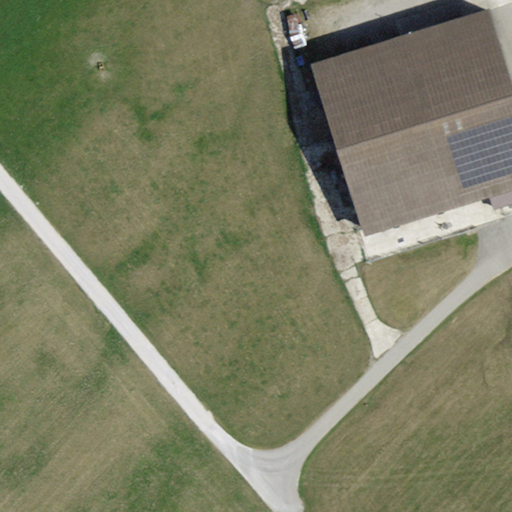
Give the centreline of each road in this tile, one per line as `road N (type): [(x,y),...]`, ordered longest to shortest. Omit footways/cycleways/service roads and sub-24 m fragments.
road 1 (track): [(0,178),(284,511)]
road 2 (track): [(261,485),(511,248)]
